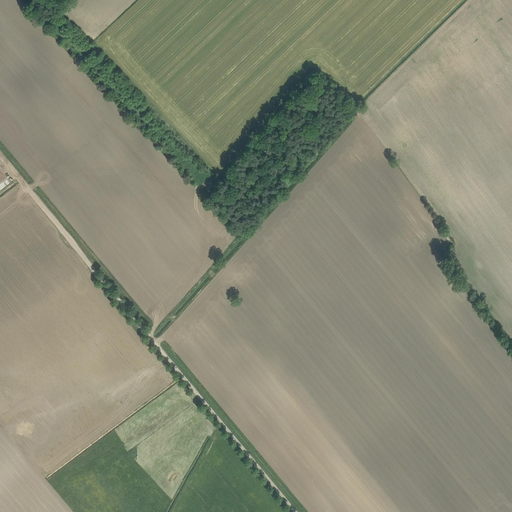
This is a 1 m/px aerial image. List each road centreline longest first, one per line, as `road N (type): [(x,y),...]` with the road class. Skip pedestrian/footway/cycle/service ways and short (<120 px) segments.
road 1 (unclassified): [(295,511),(91,266)]
road 2 (track): [(91,266),(0,157)]
